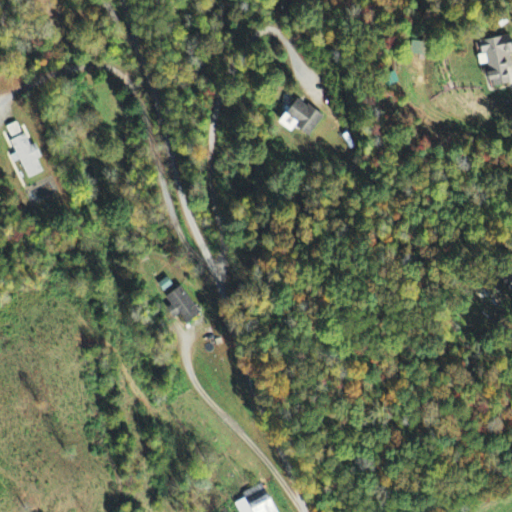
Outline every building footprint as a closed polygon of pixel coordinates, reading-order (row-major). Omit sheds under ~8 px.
[(511,39),(479,40),(479,67),(490,67),(490,88),(511,88),(511,39)] [(326,115),(297,100),(283,127),(296,134),(299,128),(314,136),(326,115)] [(45,173),(35,145),(28,147),(19,123),(5,128),(15,154),(9,156),(12,164),(19,162),(25,180),(45,173)] [(166,298),(171,307),(168,309),(174,320),(182,316),(187,324),(199,317),(184,289),(166,298)] [(242,494),(245,500),(235,504),(238,511),(275,511),(264,484),(242,494)]
